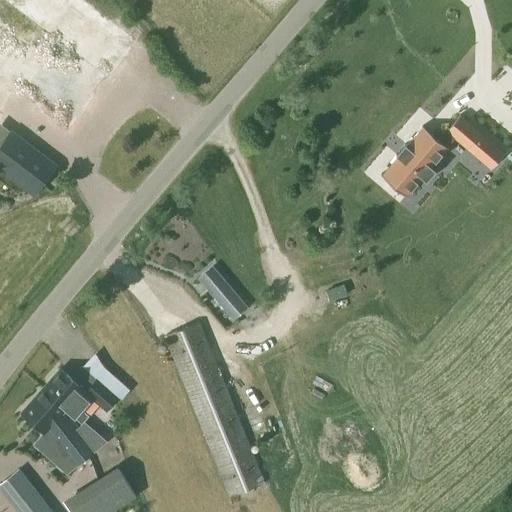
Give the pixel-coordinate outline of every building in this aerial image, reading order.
[(132,40),(77,0),(0,0),(104,77),(132,40)] [(0,84),(15,94),(45,51),(0,20),(0,84)] [(64,103),(50,118),(83,150),(98,135),(64,103)] [(381,174),(380,175),(407,198),(407,197),(406,196),(422,178),(426,181),(435,171),(430,167),(446,149),(447,150),(448,149),(446,148),(454,138),(469,151),(490,170),(504,154),(459,116),(445,132),(446,133),(447,132),(449,133),(441,143),(422,127),(421,128),(422,129),(407,147),(404,145),(395,155),(398,157),(382,176),(381,174)] [(0,139),(0,178),(31,193),(46,161),(0,139)] [(314,287),(339,280),(330,245),(351,239),(346,220),(300,233),(314,287)] [(295,236),(284,240),(289,256),(301,252),(295,236)] [(212,267),(198,279),(232,319),(246,307),(212,267)] [(164,338),(168,348),(229,497),(263,484),(198,324),(164,338)] [(381,351),(361,362),(366,371),(386,360),(381,351)] [(59,369),(41,390),(65,410),(81,424),(89,416),(82,410),(91,400),(106,412),(119,398),(81,366),(70,379),(59,369)] [(271,378),(282,412),(294,408),(284,374),(271,378)] [(75,467),(94,452),(63,412),(65,410),(41,390),(20,414),(44,435),(47,431),(75,467)] [(111,511),(136,497),(118,469),(64,502),(64,503),(70,511),(111,511)] [(49,511),(33,492),(14,508),(17,511),(49,511)]
